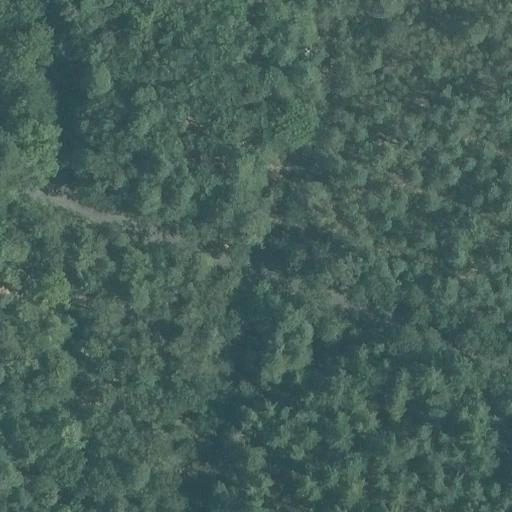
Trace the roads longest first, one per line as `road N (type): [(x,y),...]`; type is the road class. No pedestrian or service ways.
road 1 (unclassified): [(511,366),(53,197)]
road 2 (unclassified): [(53,197),(41,0)]
